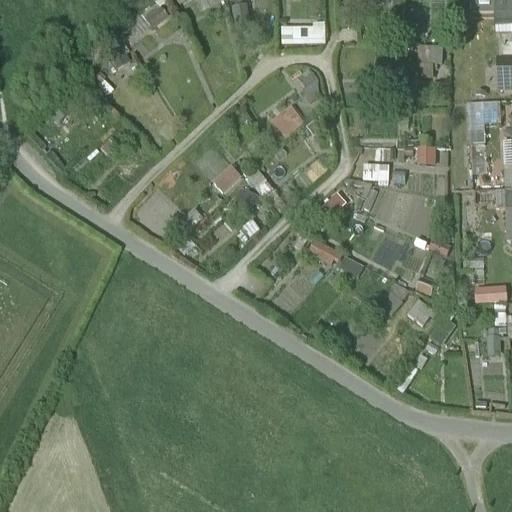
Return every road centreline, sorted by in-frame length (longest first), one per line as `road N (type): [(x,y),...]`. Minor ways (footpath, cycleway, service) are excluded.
road 1 (track): [(208,296),(340,174),(331,84),(318,64),(276,64),(104,228)]
road 2 (residential): [(0,141),(38,186),(262,330),(396,413),(459,429)]
